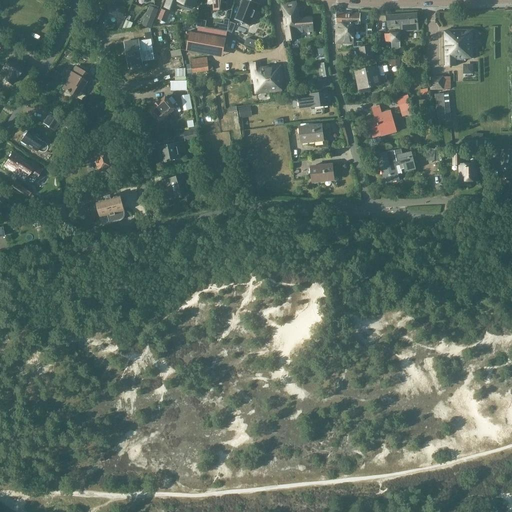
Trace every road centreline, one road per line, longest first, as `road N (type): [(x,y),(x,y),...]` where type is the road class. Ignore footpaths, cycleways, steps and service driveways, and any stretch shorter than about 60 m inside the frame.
road 1 (residential): [(69,17),(104,45),(160,232),(245,207),(364,208)]
road 2 (residential): [(327,0),(332,76),(364,208)]
road 3 (residential): [(364,208),(461,201),(511,208)]
road 4 (unclassified): [(0,137),(69,17)]
